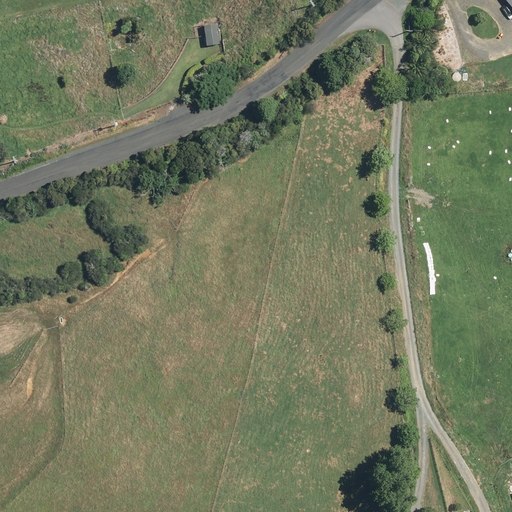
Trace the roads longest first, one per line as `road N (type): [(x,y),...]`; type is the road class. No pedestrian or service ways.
road 1 (unknown): [(408,0),(405,197),(428,394),(488,511)]
road 2 (unclassified): [(0,190),(232,105),(365,0)]
